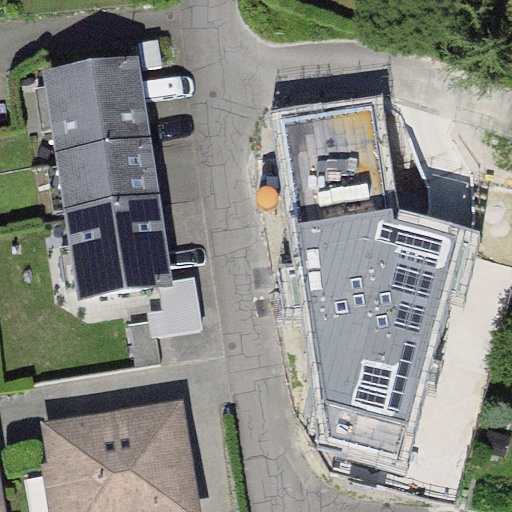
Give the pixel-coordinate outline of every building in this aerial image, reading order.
[(153,146),(140,65),(46,80),(58,161),(153,146)] [(440,143),(320,164),(343,297),(463,276),(440,143)] [(162,203),(153,146),(58,161),(67,218),(162,203)] [(176,296),(162,203),(67,218),(81,310),(176,296)] [(202,511),(185,408),(45,431),(51,468),(42,469),(49,511),(202,511)]
